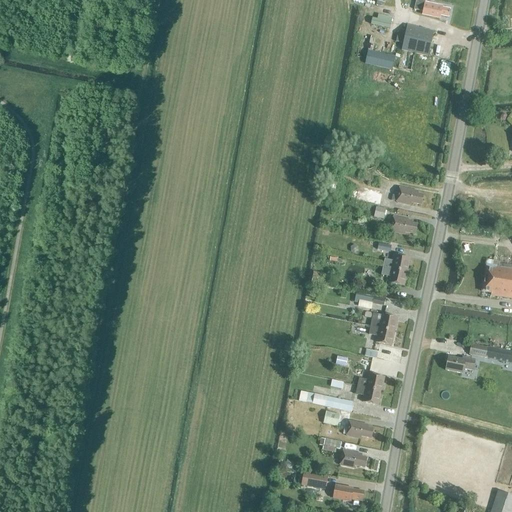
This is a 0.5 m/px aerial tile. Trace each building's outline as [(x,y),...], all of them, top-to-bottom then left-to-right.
[(425,3),(425,0),(416,0),(414,10),(423,12),(422,15),(439,19),(440,16),(448,18),(449,10),(442,8),(442,6),(425,3)] [(380,21),(377,20),(372,19),(370,25),(378,27),(386,29),(389,30),(391,23),(390,23),(387,23),(380,21)] [(410,71),(414,54),(427,57),(432,32),(406,26),(405,34),(403,43),(398,69),(410,71)] [(403,43),(405,34),(397,32),(395,42),(403,43)] [(367,52),(364,65),(392,71),(395,58),(367,52)] [(346,160),(333,157),(331,168),(344,171),(346,160)] [(356,201),(379,206),(382,192),(359,187),(356,201)] [(421,206),(423,196),(417,195),(418,192),(399,188),(397,197),(392,195),(391,201),(396,202),(396,203),(410,206),(411,204),(421,206)] [(385,209),(368,205),(366,211),(374,213),(373,217),(383,220),(385,209)] [(414,235),(417,225),(411,224),(412,221),(393,217),(390,232),(404,235),(405,233),(414,235)] [(390,253),(391,246),(379,243),(377,250),(390,253)] [(382,267),(407,273),(410,259),(394,255),(393,261),(384,259),(382,267)] [(404,287),(407,273),(382,267),(381,275),(389,277),(388,283),(404,287)] [(511,269),(495,267),(494,269),(485,268),(481,292),(491,293),(490,295),(511,298),(511,269)] [(326,287),(328,275),(313,273),(311,284),(326,287)] [(369,306),(371,298),(356,294),(355,303),(369,306)] [(383,306),(385,300),(373,298),(372,304),(383,306)] [(370,327),(394,332),(397,318),(381,315),(381,316),(373,314),(370,327)] [(391,346),(394,332),(370,327),(368,335),(377,337),(375,343),(391,346)] [(485,358),(487,348),(471,345),(469,355),(485,358)] [(511,351),(487,347),(487,348),(485,358),(503,362),(511,363),(511,351)] [(366,350),(365,357),(377,358),(378,351),(366,350)] [(345,367),(347,359),(337,357),(335,365),(345,367)] [(461,360),(448,357),(445,371),(462,374),(463,369),(472,371),(475,360),(462,358),(461,360)] [(357,386),(381,392),(384,378),(368,374),(367,380),(358,378),(357,386)] [(341,390),(343,383),(331,381),(330,387),(341,390)] [(378,406),(381,392),(357,386),(355,394),(364,396),(362,402),(378,406)] [(351,414),(354,403),(308,393),(306,403),(351,414)] [(338,427),(340,415),(325,412),(323,424),(338,427)] [(370,439),(373,429),(367,428),(368,426),(349,421),(346,436),(360,440),(361,437),(370,439)] [(339,450),(341,443),(325,439),(323,446),(339,450)] [(364,468),(366,459),(361,457),(361,455),(342,451),(339,466),(354,469),(354,466),(364,468)] [(288,471),(286,481),(300,484),(302,474),(288,471)] [(326,490),(328,477),(303,473),(301,486),(326,490)] [(362,502),(363,492),(352,490),(352,489),(335,486),(333,499),(350,502),(350,500),(362,502)] [(511,511),(511,496),(497,491),(491,511),(490,511),(511,511)]
